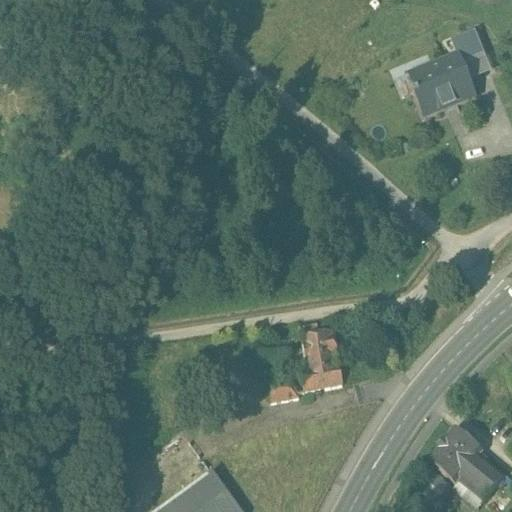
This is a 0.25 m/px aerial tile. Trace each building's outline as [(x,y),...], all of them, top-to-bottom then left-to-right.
[(476,39),(454,48),(458,59),(459,59),(464,69),(485,61),(476,39)] [(458,59),(410,79),(417,97),(413,98),(415,102),(417,101),(425,120),(476,100),(464,69),(459,59),(458,59)] [(330,326),(301,331),(302,338),(279,342),(284,366),(307,361),(308,370),(337,365),(336,355),(337,355),(333,333),(331,333),(330,326)] [(279,342),(257,347),(262,370),(284,366),(279,342)] [(308,370),(299,372),(300,376),(295,377),(295,375),(267,379),(270,398),(298,394),(297,392),(341,383),(337,365),(308,370)] [(481,449),(453,426),(427,458),(455,481),(458,477),(483,497),(503,473),(478,452),(481,449)] [(239,511),(210,470),(149,511),(239,511)]
